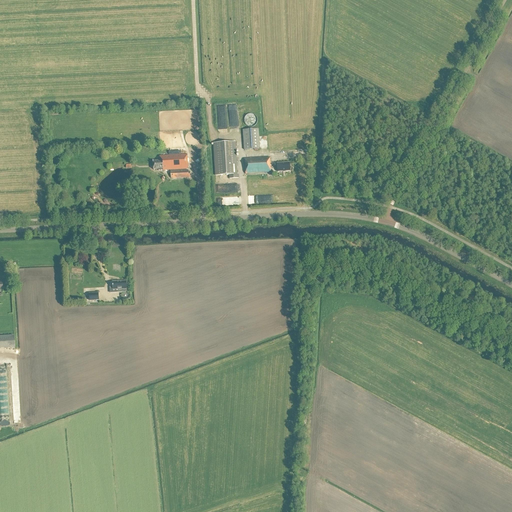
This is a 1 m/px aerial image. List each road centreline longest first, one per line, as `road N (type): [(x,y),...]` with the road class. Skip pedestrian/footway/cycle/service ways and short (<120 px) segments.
road 1 (tertiary): [(0,230),(310,214)]
road 2 (unclassified): [(385,221),(504,0)]
road 3 (tertiary): [(385,221),(511,285)]
